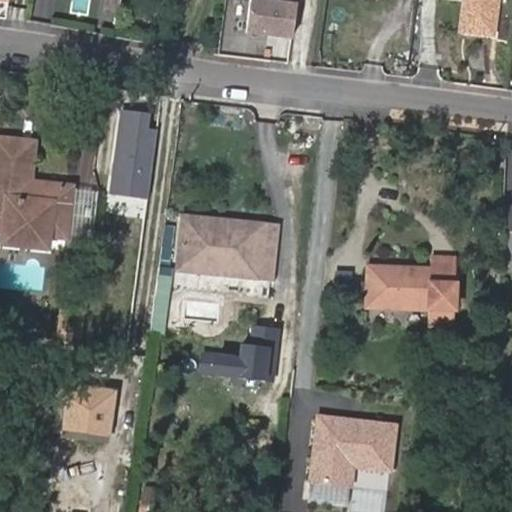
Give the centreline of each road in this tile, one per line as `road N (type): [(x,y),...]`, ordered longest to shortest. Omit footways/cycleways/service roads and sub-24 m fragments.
road 1 (residential): [(511,113),(0,37)]
road 2 (unknown): [(111,54),(99,208)]
